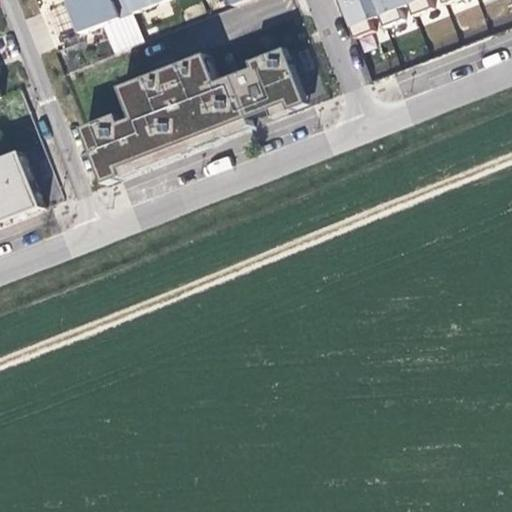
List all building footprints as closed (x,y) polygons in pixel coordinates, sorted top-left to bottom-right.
[(136,13),(130,0),(75,0),(70,2),(82,34),(103,26),(136,13)] [(170,0),(130,0),(136,13),(161,4),(170,0)] [(376,0),(342,0),(358,40),(387,28),(383,18),(383,17),(376,0)] [(410,0),(376,0),(383,17),(383,18),(387,28),(416,17),(412,6),(413,6),(410,0)] [(444,0),(410,0),(413,6),(412,6),(416,17),(446,5),(444,0)] [(477,0),(454,9),(463,34),(487,25),(477,0)] [(85,40),(82,34),(70,2),(42,13),(57,51),(85,40)] [(256,63),(259,70),(275,111),(278,119),(313,106),(291,50),(256,63)] [(86,130),(108,186),(203,148),(256,127),(253,120),(275,111),(259,70),(222,84),(210,56),(124,90),(136,120),(125,125),(121,116),(86,130)] [(0,227),(49,208),(27,153),(0,163),(0,227)]
